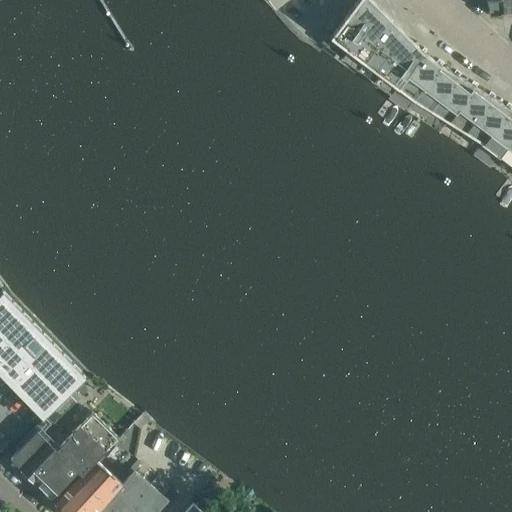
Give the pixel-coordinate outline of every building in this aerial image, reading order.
[(511,0),(492,0),(487,1),(488,15),(500,14),(503,14),(511,12),(511,0)] [(437,64),(377,7),(336,50),(406,96),(437,64)] [(456,75),(437,64),(406,96),(425,108),(456,75)] [(475,87),(456,75),(425,108),(444,120),(475,87)] [(494,99),(475,87),(444,120),(463,132),(494,99)] [(511,112),(511,110),(494,99),(463,132),(482,144),(511,112)] [(511,144),(511,112),(482,144),(500,156),(511,144)] [(511,144),(500,156),(511,164),(511,144)] [(0,291),(0,373),(41,416),(84,375),(2,289),(0,291)] [(59,417),(76,399),(67,391),(51,409),(59,417)] [(76,469),(81,473),(117,437),(118,436),(93,411),(56,448),(59,452),(32,479),(33,480),(32,481),(36,485),(37,484),(51,497),(76,469)] [(27,480),(32,479),(59,452),(56,448),(37,430),(10,458),(22,469),(21,470),(22,471),(22,475),(27,480)] [(64,511),(96,511),(134,469),(143,459),(125,443),(124,443),(117,437),(81,473),(53,502),(64,511)] [(155,511),(167,498),(157,490),(157,489),(134,469),(97,511),(155,511)] [(184,511),(203,511),(193,502),(184,511)]
